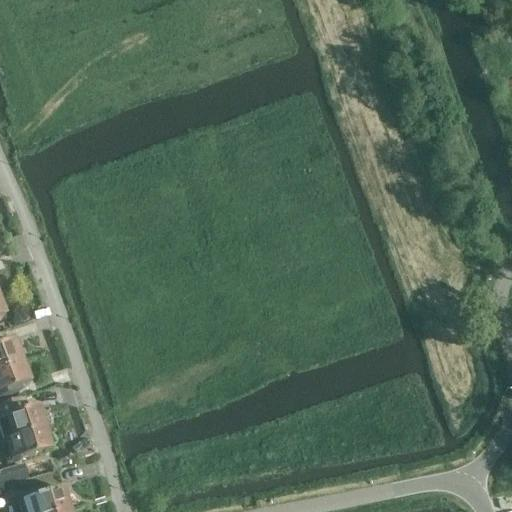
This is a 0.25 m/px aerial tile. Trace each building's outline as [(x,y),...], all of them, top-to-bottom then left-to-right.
[(0,372),(23,363),(15,342),(0,347),(0,372)] [(0,396),(31,385),(23,363),(0,372),(0,396)] [(46,430),(40,409),(28,412),(24,399),(0,406),(0,429),(4,443),(46,430)] [(53,452),(46,430),(4,443),(8,457),(18,454),(20,462),(53,452)] [(0,487),(28,479),(24,468),(0,474),(0,487)] [(70,511),(71,511),(64,490),(32,500),(32,501),(24,503),(26,511),(70,511)]
